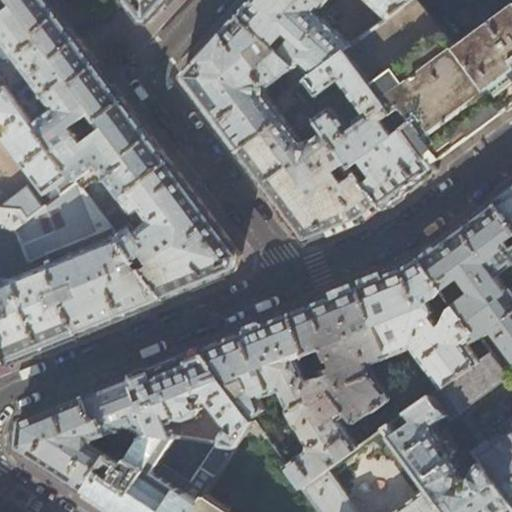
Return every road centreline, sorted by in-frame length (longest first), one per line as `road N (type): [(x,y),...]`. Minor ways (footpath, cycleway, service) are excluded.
road 1 (residential): [(286,278),(147,70),(210,0)]
road 2 (residential): [(0,402),(286,278)]
road 3 (residential): [(286,278),(386,242),(511,150)]
